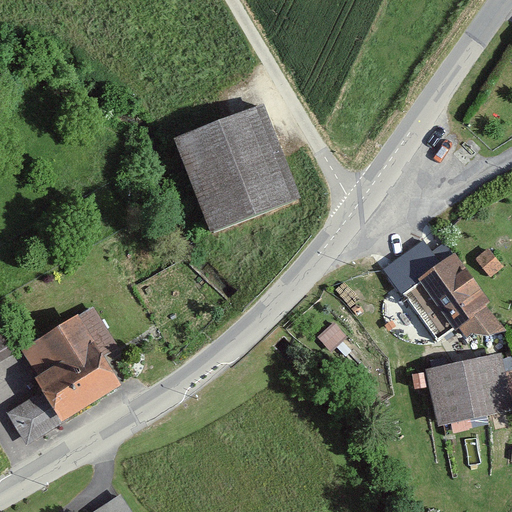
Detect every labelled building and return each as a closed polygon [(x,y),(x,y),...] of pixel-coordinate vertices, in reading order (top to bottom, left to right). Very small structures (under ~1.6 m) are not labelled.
[(301,197),(266,101),(182,131),(217,227),(301,197)] [(493,303),(455,252),(400,293),(436,345),(459,328),(472,346),(504,324),(490,305),(493,303)] [(130,385),(110,353),(120,346),(94,306),(21,352),(45,390),(5,414),(26,448),(130,385)] [(0,358),(16,352),(0,315),(0,358)] [(511,394),(504,353),(428,368),(439,424),(511,409),(511,394)] [(134,511),(124,492),(92,509),(94,511),(134,511)]
